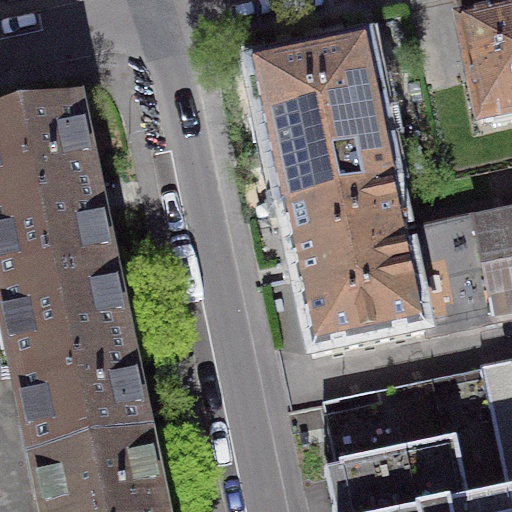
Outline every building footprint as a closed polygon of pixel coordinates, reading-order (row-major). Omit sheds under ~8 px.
[(511,19),(462,30),(482,124),(511,117),(511,19)] [(283,216),(396,193),(366,50),(253,74),(268,145),(283,216)] [(0,301),(112,278),(99,217),(101,216),(98,202),(95,188),(93,189),(77,110),(0,126),(0,301)] [(396,193),(283,216),(294,271),(313,359),(511,316),(511,218),(416,239),(418,248),(408,250),(396,193)] [(112,278),(0,301),(0,304),(26,431),(33,429),(40,464),(41,463),(145,441),(146,441),(130,367),(132,366),(129,352),(126,339),(124,339),(112,278)] [(511,367),(483,373),(511,509),(511,367)] [(511,511),(511,509),(483,373),(323,407),(337,475),(341,474),(348,511),(511,511)] [(159,511),(145,441),(41,463),(49,498),(42,500),(44,511),(159,511)]
